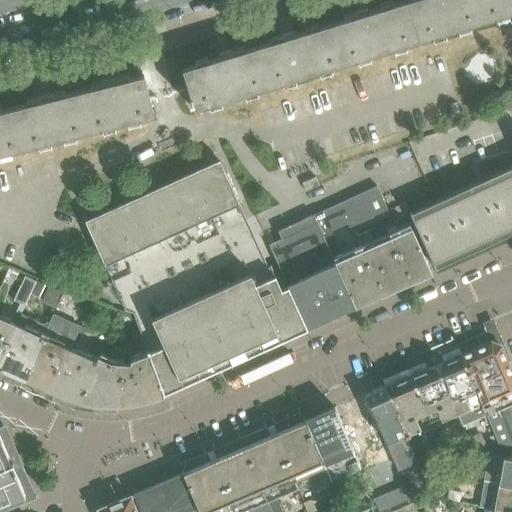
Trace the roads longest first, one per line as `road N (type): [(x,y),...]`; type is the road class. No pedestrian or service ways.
road 1 (residential): [(116,441),(499,280)]
road 2 (tertiary): [(0,47),(176,0)]
